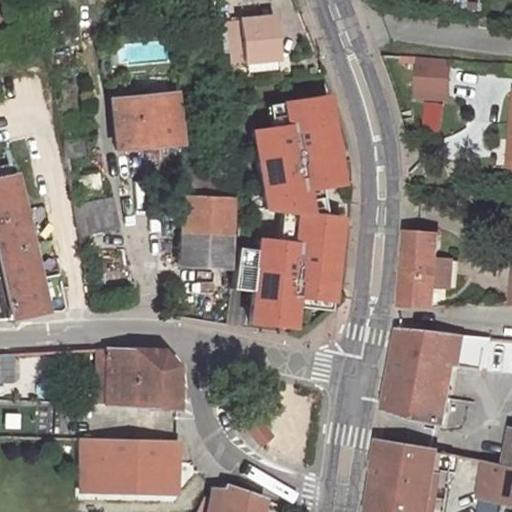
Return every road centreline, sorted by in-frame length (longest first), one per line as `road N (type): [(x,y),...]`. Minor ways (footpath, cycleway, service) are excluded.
road 1 (unclassified): [(370,314),(382,198),(377,138),(339,29)]
road 2 (residential): [(191,337),(201,410),(225,451),(267,476),(333,498)]
road 3 (track): [(78,334),(76,285),(32,109)]
road 4 (unclassified): [(0,336),(191,337)]
road 5 (residential): [(511,44),(339,29)]
road 6 (residential): [(357,376),(191,337)]
road 7 (residential): [(370,314),(469,321),(511,315)]
road 8 (unclassified): [(333,498),(357,376)]
